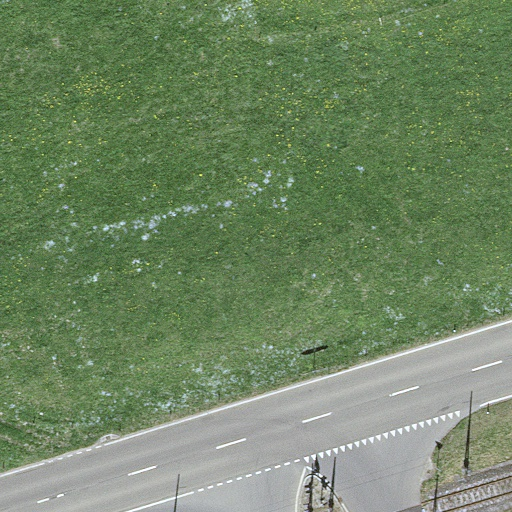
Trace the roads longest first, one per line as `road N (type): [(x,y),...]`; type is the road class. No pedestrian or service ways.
road 1 (primary): [(0,511),(289,424)]
road 2 (primary): [(289,424),(511,356)]
